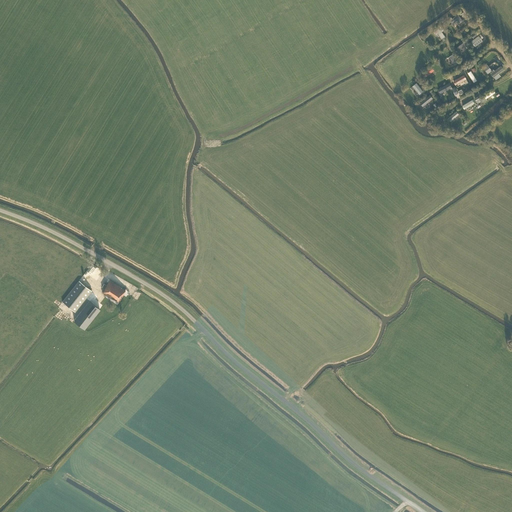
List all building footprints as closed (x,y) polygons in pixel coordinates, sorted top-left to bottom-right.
[(453,23),(459,19),(461,21),(464,19),(459,11),(450,17),(453,23)] [(443,29),(445,27),(442,23),(436,26),(442,36),(446,33),(443,29)] [(472,39),(476,44),(484,38),(480,33),(472,39)] [(465,39),(457,45),(460,48),(468,42),(465,39)] [(446,56),(451,65),(458,60),(454,52),(446,56)] [(502,62),(494,66),(495,68),(491,70),(494,74),(505,68),(502,62)] [(426,75),(435,68),(432,64),(423,71),(426,75)] [(474,80),(478,78),(472,68),(468,70),(474,80)] [(456,82),(461,80),(462,82),(469,79),(466,72),(454,77),(456,82)] [(417,80),(413,83),(420,92),(424,89),(417,80)] [(437,87),(439,92),(453,85),(451,81),(437,87)] [(487,96),(496,90),(494,87),(485,93),(487,96)] [(421,100),(424,103),(434,95),(431,92),(421,100)] [(452,118),(460,111),(457,108),(449,115),(452,118)] [(75,311),(92,290),(79,280),(62,301),(75,311)] [(125,290),(122,288),(110,280),(107,285),(104,283),(101,287),(104,288),(105,289),(102,293),(105,295),(105,294),(112,299),(113,298),(118,302),(125,290)] [(100,309),(90,301),(74,321),(84,328),(100,309)]
